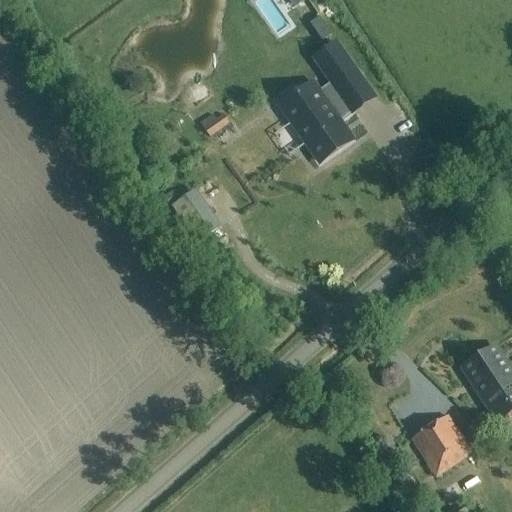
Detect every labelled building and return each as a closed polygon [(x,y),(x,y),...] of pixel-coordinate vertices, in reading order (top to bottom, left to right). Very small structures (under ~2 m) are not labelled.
[(316,82),(288,102),(300,118),(296,121),(324,161),(341,148),(338,143),(350,135),(340,120),(356,109),(341,88),(362,73),(338,41),(318,56),(336,82),(323,91),(316,82)] [(217,101),(234,124),(271,98),(254,75),(217,101)] [(307,150),(284,116),(244,144),(265,174),(267,173),(280,191),(304,174),(293,159),(307,150)] [(230,123),(225,117),(206,129),(210,136),(230,123)] [(179,203),(171,208),(183,226),(209,208),(197,191),(179,203)] [(460,328),(458,347),(474,349),(477,330),(460,328)] [(511,416),(511,367),(497,345),(460,370),(497,426),(511,416)] [(443,420),(412,441),(447,495),(479,474),(443,420)] [(511,508),(511,507),(511,454),(492,462),(511,508)] [(421,492),(405,468),(391,477),(407,501),(421,492)]
